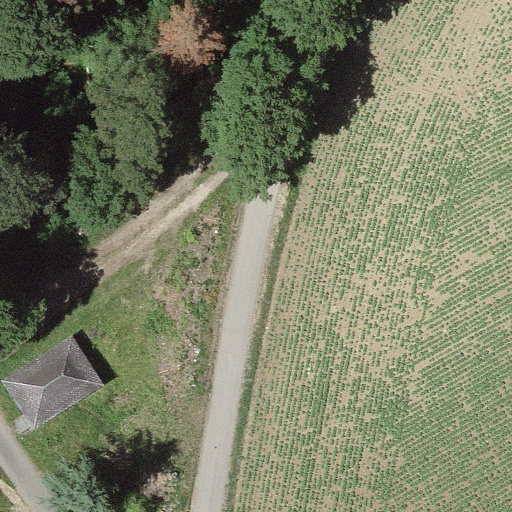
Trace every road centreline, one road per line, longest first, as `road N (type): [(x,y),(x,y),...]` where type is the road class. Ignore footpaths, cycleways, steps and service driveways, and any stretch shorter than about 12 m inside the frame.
road 1 (residential): [(274,124),(209,511)]
road 2 (track): [(274,124),(140,243),(0,329)]
road 3 (unclassified): [(274,124),(345,0)]
